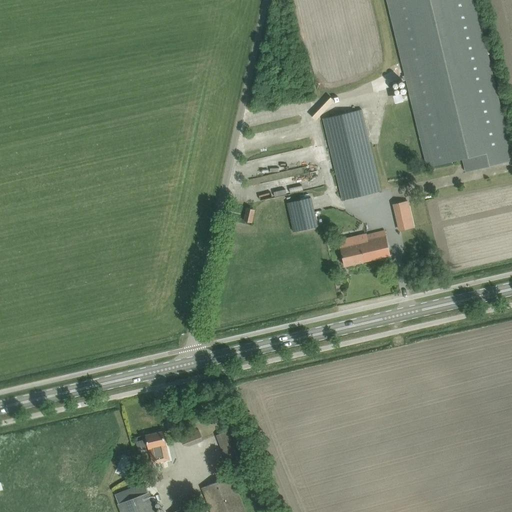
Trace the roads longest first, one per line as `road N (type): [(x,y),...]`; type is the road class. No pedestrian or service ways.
road 1 (unclassified): [(195,362),(191,333),(265,0)]
road 2 (primary): [(195,362),(511,288)]
road 3 (primary): [(0,407),(195,362)]
